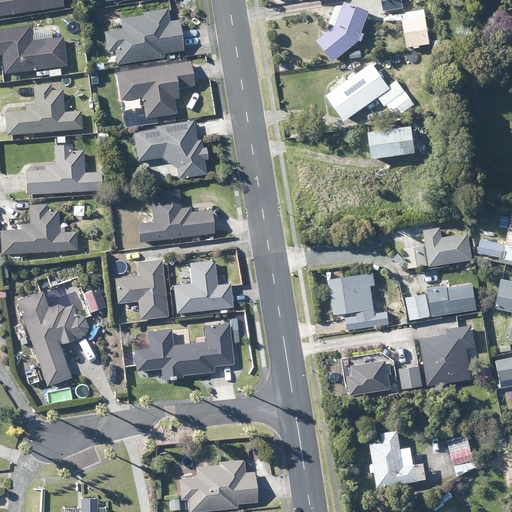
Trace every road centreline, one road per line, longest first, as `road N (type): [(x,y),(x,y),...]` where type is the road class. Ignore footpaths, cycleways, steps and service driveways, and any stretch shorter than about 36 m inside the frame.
road 1 (residential): [(228,0),(294,404)]
road 2 (residential): [(48,442),(157,413),(294,404)]
